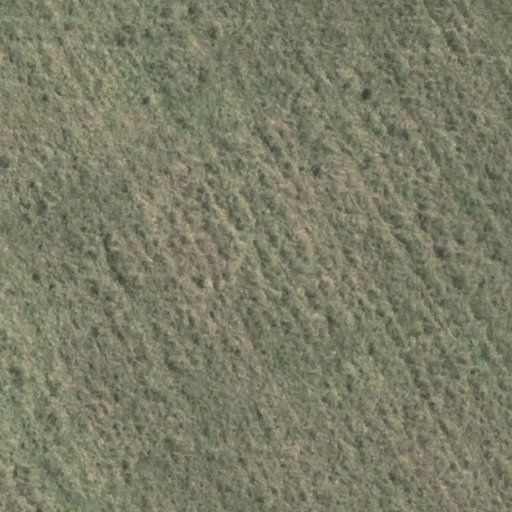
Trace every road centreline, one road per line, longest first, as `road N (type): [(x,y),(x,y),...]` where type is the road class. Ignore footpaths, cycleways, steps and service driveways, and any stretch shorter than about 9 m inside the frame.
road 1 (unknown): [(275,0),(511,374)]
road 2 (unknown): [(477,319),(159,511)]
